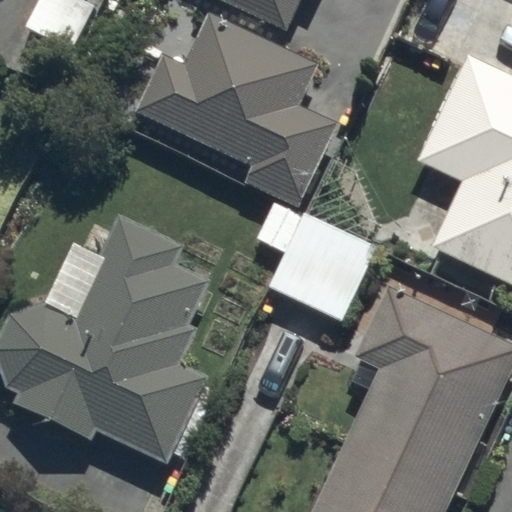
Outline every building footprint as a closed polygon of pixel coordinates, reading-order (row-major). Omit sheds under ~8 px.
[(64,0),(47,0),(12,74),(57,95),(96,14),(64,0)] [(205,0),(291,39),(307,1),(317,6),(319,0),(205,0)] [(164,62),(138,119),(254,173),(246,190),(300,215),(339,132),(301,114),(319,75),(211,25),(188,73),(164,62)] [(511,81),(470,61),(418,169),(460,189),(430,249),(511,289),(511,81)] [(379,254),(307,221),(273,295),(345,328),(379,254)] [(100,267),(72,324),(48,312),(14,319),(0,351),(0,367),(9,393),(20,400),(26,416),(92,448),(98,436),(170,470),(211,384),(183,371),(199,338),(192,335),(199,319),(204,321),(214,301),(207,297),(212,288),(178,272),(185,256),(118,224),(114,232),(96,223),(80,257),(100,267)] [(452,511),(511,386),(511,348),(396,294),(363,365),(383,375),(318,511),(452,511)]
